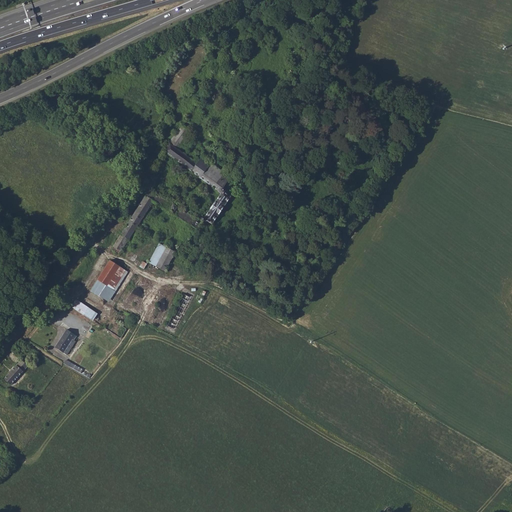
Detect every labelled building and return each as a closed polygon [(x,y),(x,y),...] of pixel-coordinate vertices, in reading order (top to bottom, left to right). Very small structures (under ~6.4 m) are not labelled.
[(207,221),(213,224),(231,196),(225,192),(226,190),(224,188),(231,177),(202,156),(197,163),(179,150),(192,132),(182,125),(170,143),(171,144),(165,152),(166,153),(221,193),(205,217),(203,217),(202,218),(201,220),(203,223),(205,223),(207,221)] [(113,249),(119,253),(120,251),(122,252),(153,201),(157,195),(149,189),(114,246),(114,247),(113,249)] [(153,201),(198,230),(200,227),(198,222),(195,220),(196,217),(157,195),(153,201)] [(149,264),(167,271),(175,250),(158,243),(149,264)] [(92,290),(109,301),(128,272),(111,261),(92,290)] [(183,293),(168,326),(175,330),(191,297),(183,293)] [(72,306),(93,320),(98,313),(77,299),(72,306)] [(57,345),(65,350),(74,338),(75,339),(78,335),(68,328),(57,345)] [(19,358),(21,360),(29,366),(31,363),(25,357),(24,358),(20,356),(19,358)] [(11,385),(29,366),(21,360),(4,379),(11,385)]
